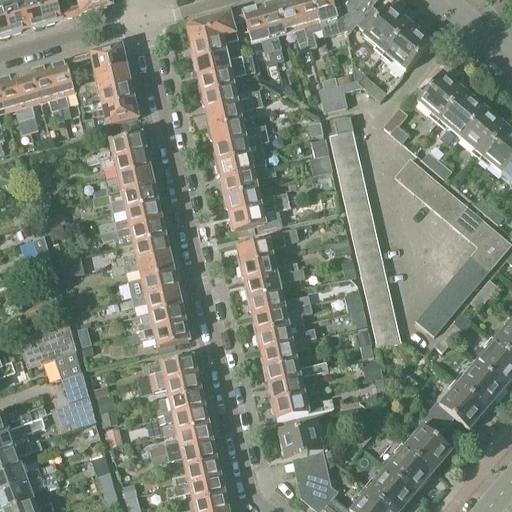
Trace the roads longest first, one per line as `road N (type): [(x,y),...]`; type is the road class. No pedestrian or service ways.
road 1 (residential): [(151,17),(166,122),(237,435),(252,498),(268,511)]
road 2 (residential): [(0,59),(151,17)]
